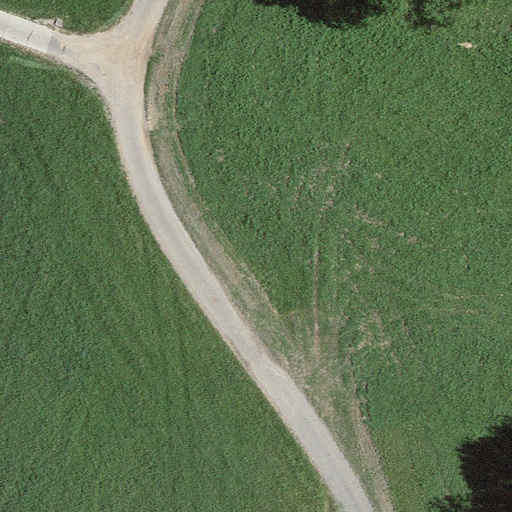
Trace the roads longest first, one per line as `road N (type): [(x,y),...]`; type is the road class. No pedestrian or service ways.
road 1 (track): [(352,511),(294,406),(145,197),(107,76),(143,0)]
road 2 (track): [(115,56),(0,19)]
